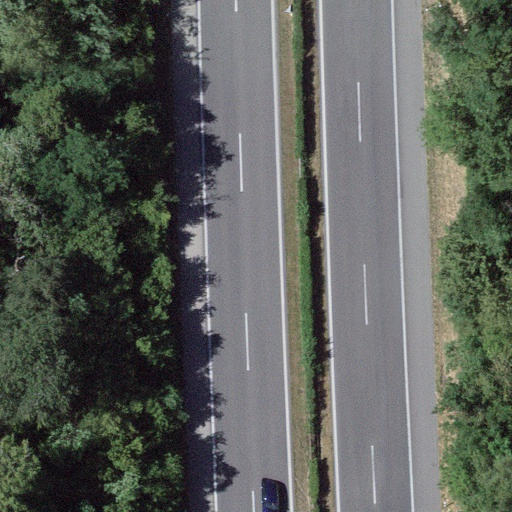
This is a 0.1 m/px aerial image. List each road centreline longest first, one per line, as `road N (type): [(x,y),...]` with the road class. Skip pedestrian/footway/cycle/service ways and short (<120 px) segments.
road 1 (motorway): [(377,511),(357,0)]
road 2 (motorway): [(237,0),(255,511)]
